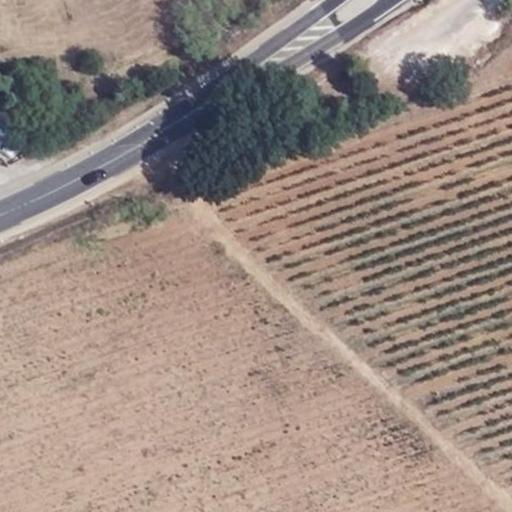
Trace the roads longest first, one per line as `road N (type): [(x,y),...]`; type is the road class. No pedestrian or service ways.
road 1 (track): [(511,65),(480,95),(445,110),(0,260)]
road 2 (track): [(182,164),(204,211),(286,298),(511,503)]
road 3 (track): [(511,7),(478,45),(207,158),(182,164),(167,130)]
road 4 (secondary): [(0,215),(112,163),(231,89)]
road 5 (secondary): [(231,89),(388,0)]
road 6 (secondary): [(338,0),(231,89)]
